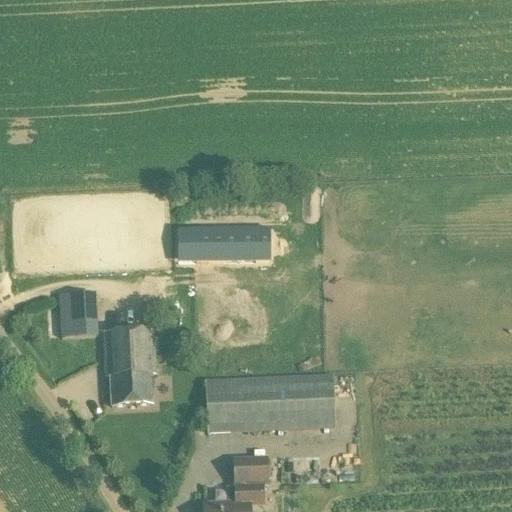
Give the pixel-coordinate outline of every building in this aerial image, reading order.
[(9,220),(9,235),(184,232),(183,217),(9,220)] [(214,231),(0,237),(0,258),(214,253),(214,231)] [(209,288),(191,289),(194,341),(212,340),(209,288)] [(61,342),(97,340),(95,296),(59,298),(61,342)] [(150,299),(151,316),(165,315),(164,298),(150,299)] [(153,409),(151,380),(156,379),(154,335),(103,338),(105,382),(111,381),(112,411),(153,409)] [(207,437),(335,431),(332,377),(205,383),(207,437)] [(316,454),(267,456),(268,478),(317,476),(316,454)] [(268,489),(267,463),(233,465),(234,488),(238,487),(239,506),(202,508),(202,511),(249,511),(250,510),(263,509),(262,490),(268,489)] [(162,494),(179,485),(171,469),(154,478),(162,494)]
